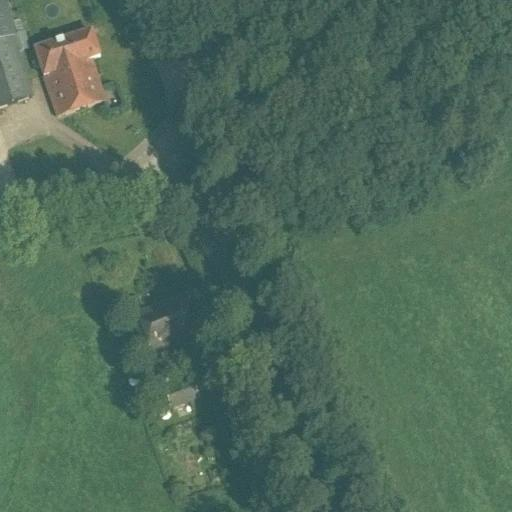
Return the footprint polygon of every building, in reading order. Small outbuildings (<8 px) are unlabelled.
[(0,0),(0,111),(33,101),(19,56),(24,55),(6,0),(0,0)] [(44,78),(91,63),(99,60),(92,36),(37,55),(44,78)] [(91,63),(44,78),(58,121),(105,105),(91,63)] [(136,317),(152,359),(202,340),(186,298),(136,317)] [(165,393),(172,409),(197,400),(191,383),(165,393)] [(187,427),(210,420),(204,402),(182,408),(187,427)]
